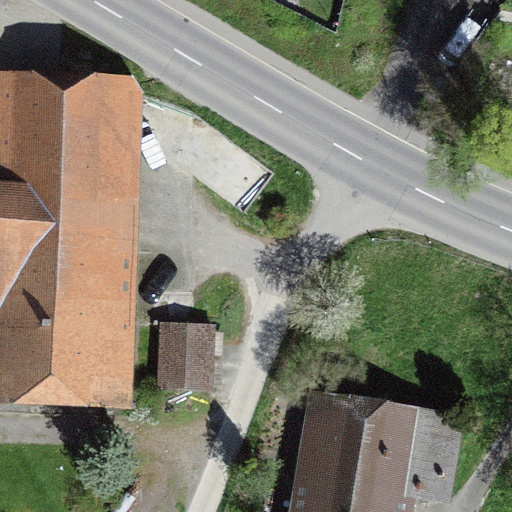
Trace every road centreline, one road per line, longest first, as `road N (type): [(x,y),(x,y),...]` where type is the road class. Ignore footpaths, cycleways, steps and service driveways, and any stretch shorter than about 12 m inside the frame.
road 1 (track): [(208,511),(317,246),(382,168)]
road 2 (secondary): [(382,168),(91,0)]
road 3 (residential): [(440,0),(382,168)]
road 4 (secondary): [(511,229),(382,168)]
